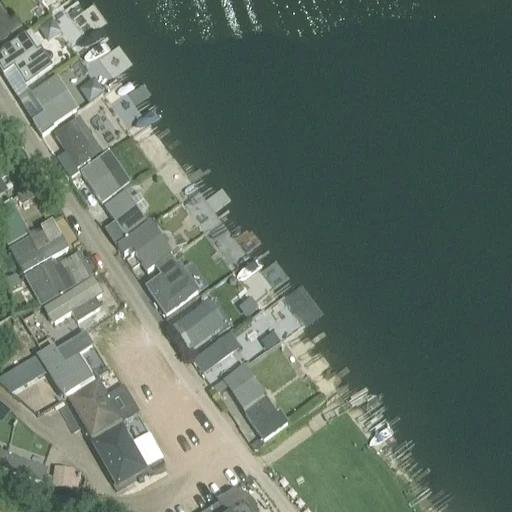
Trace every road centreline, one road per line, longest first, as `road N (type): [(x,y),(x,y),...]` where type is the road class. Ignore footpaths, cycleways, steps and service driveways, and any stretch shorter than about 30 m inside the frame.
road 1 (residential): [(0,91),(245,458)]
road 2 (residential): [(131,511),(191,494),(245,458)]
